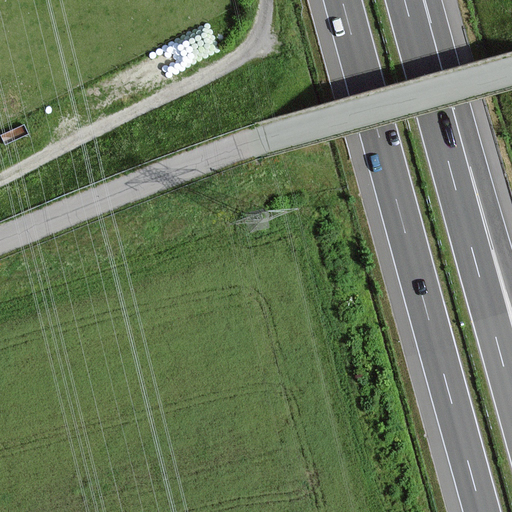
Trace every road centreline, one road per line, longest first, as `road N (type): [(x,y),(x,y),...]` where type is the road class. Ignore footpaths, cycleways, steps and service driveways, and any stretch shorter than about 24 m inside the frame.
road 1 (unclassified): [(0,239),(266,136),(511,68)]
road 2 (motorway): [(342,0),(483,511)]
road 3 (unclassified): [(0,179),(238,59),(258,30),(263,0)]
road 4 (motorway): [(511,390),(448,156)]
road 5 (motorway): [(511,314),(448,156)]
road 6 (motorway): [(448,156),(405,0)]
